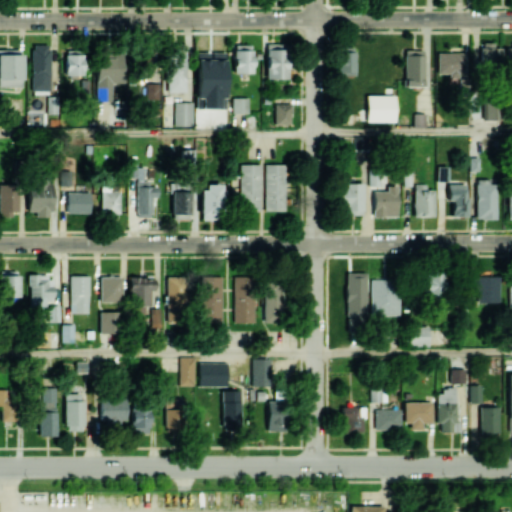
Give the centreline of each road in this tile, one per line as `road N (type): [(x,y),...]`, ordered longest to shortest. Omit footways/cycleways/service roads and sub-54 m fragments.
road 1 (tertiary): [(0,469),(511,467)]
road 2 (residential): [(0,20),(511,18)]
road 3 (residential): [(0,244),(511,242)]
road 4 (residential): [(315,467),(315,0)]
